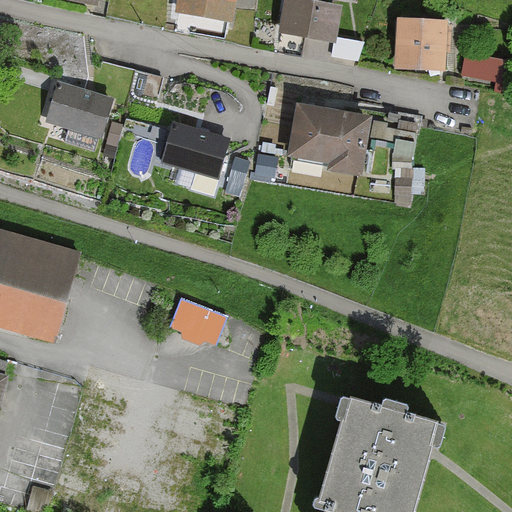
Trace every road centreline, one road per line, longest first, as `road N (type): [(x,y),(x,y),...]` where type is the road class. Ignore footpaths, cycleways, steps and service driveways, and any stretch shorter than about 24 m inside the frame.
road 1 (residential): [(0,189),(286,283),(511,370)]
road 2 (residential): [(463,95),(0,4)]
